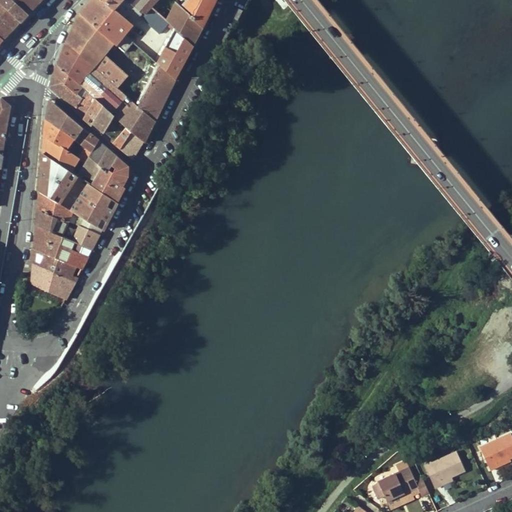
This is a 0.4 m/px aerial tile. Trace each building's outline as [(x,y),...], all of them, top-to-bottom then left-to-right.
[(28,12),(15,0),(0,0),(0,1),(21,20),(24,16),(28,12)] [(33,6),(38,1),(37,0),(15,0),(28,12),(33,6)] [(116,44),(141,15),(142,14),(135,7),(126,0),(123,0),(115,10),(104,0),(91,0),(81,13),(116,44)] [(104,0),(115,10),(123,0),(104,0)] [(140,0),(135,7),(142,14),(144,12),(146,14),(152,7),(158,0),(140,0)] [(185,0),(184,1),(184,2),(184,4),(184,5),(194,14),(192,16),(176,1),(166,20),(169,23),(175,28),(193,45),(203,26),(202,25),(213,0),(185,0)] [(17,24),(21,20),(0,1),(0,15),(14,28),(17,24)] [(143,18),(160,33),(169,23),(166,20),(152,7),(146,14),(143,18)] [(244,11),(238,8),(233,18),(239,21),(244,11)] [(130,91),(141,101),(159,64),(157,62),(133,42),(131,45),(125,51),(118,45),(116,44),(81,13),(74,27),(121,67),(110,81),(126,95),(130,91)] [(0,15),(0,34),(4,38),(9,33),(14,28),(0,15)] [(67,43),(110,81),(121,67),(74,27),(67,43)] [(181,69),(193,45),(175,28),(162,52),(181,69)] [(58,66),(83,87),(86,90),(95,98),(104,105),(115,115),(127,126),(132,130),(144,140),(145,141),(156,120),(138,105),(126,95),(110,81),(67,43),(58,66)] [(176,74),(174,78),(176,79),(181,69),(162,52),(159,59),(176,74)] [(174,78),(176,74),(159,59),(157,62),(159,64),(174,78)] [(174,78),(159,64),(141,101),(138,105),(156,120),(176,79),(174,78)] [(58,66),(55,75),(77,93),(83,87),(58,66)] [(76,108),(82,98),(77,93),(55,75),(51,85),(76,108)] [(86,90),(82,98),(76,108),(76,109),(84,117),(95,98),(86,90)] [(2,97),(0,98),(0,150),(3,154),(12,106),(2,97)] [(93,125),(94,123),(104,105),(95,98),(84,117),(93,125)] [(73,139),(86,148),(92,152),(99,140),(55,104),(48,118),(47,121),(74,138),(73,139)] [(94,123),(104,132),(115,115),(104,105),(94,123)] [(46,136),(66,149),(73,139),(74,138),(47,121),(46,136)] [(121,144),(122,145),(132,130),(127,126),(116,140),(118,142),(118,144),(121,144)] [(134,157),(144,140),(132,130),(122,145),(121,148),(132,157),(134,157)] [(44,153),(71,171),(80,157),(66,149),(46,136),(44,153)] [(86,161),(80,170),(94,179),(101,167),(99,165),(107,152),(100,142),(101,142),(99,140),(92,152),(86,161)] [(100,142),(107,152),(109,149),(101,142),(100,142)] [(86,161),(92,152),(86,148),(80,157),(86,161)] [(117,156),(109,149),(107,152),(99,165),(101,167),(108,172),(117,156)] [(41,191),(70,209),(87,181),(71,171),(44,153),(41,191)] [(101,167),(94,179),(91,184),(100,189),(102,190),(122,160),(117,156),(108,172),(101,167)] [(121,178),(128,165),(122,160),(102,190),(118,201),(122,191),(118,188),(120,184),(122,186),(123,184),(125,181),(123,181),(122,179),(121,178)] [(83,216),(85,217),(103,228),(118,201),(102,190),(100,189),(83,216)] [(39,208),(68,220),(73,210),(70,209),(41,191),(39,208)] [(62,236),(68,220),(39,208),(37,225),(62,236)] [(83,216),(73,210),(68,220),(81,225),(85,217),(83,216)] [(100,233),(103,228),(85,217),(81,225),(100,233)] [(82,268),(92,248),(74,241),(62,236),(37,225),(35,247),(49,253),(74,264),(82,268)] [(92,248),(100,233),(81,225),(74,241),(92,248)] [(74,264),(49,253),(43,266),(68,277),(74,264)] [(34,262),(33,284),(66,299),(76,280),(68,277),(43,266),(34,262)] [(511,435),(511,433),(480,447),(491,470),(499,467),(497,464),(510,458),(511,457),(511,435)] [(465,471),(457,451),(425,465),(436,488),(443,485),(442,481),(452,477),(465,471)] [(510,458),(497,464),(499,467),(511,461),(510,458)] [(402,494),(406,503),(415,499),(413,495),(420,492),(423,497),(430,493),(421,475),(415,478),(407,459),(396,464),(399,472),(378,481),(373,488),(378,499),(385,495),(387,500),(402,494)] [(392,509),(406,503),(402,494),(387,500),(392,509)]
